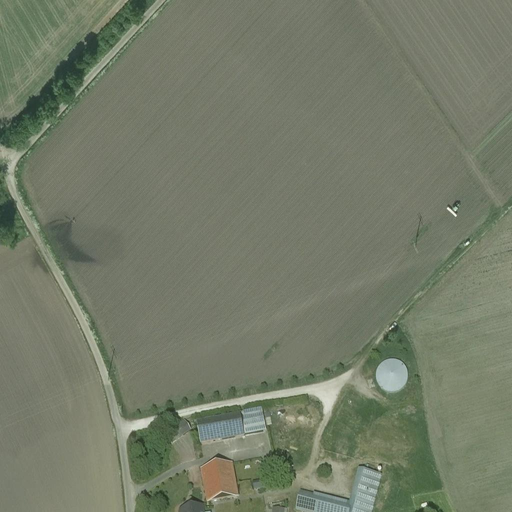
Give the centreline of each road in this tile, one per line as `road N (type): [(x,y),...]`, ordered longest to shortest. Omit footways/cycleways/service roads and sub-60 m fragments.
road 1 (unclassified): [(2,168),(87,332),(119,434),(129,511)]
road 2 (unclassified): [(2,168),(159,0)]
